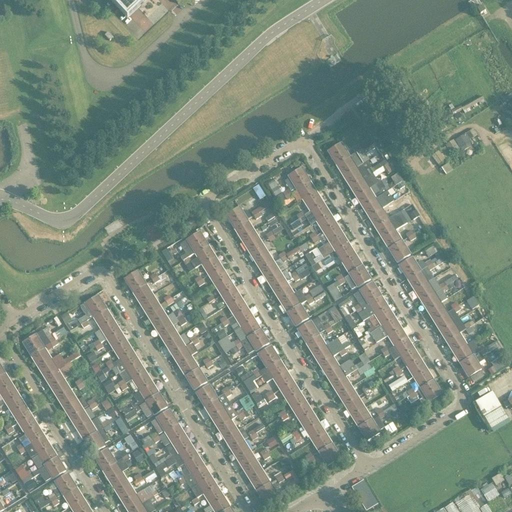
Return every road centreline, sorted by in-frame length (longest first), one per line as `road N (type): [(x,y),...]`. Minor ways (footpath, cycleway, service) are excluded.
road 1 (residential): [(368,471),(457,415),(459,387),(309,146),(292,146),(210,202)]
road 2 (unclassified): [(327,0),(271,35),(69,220),(0,203)]
road 3 (residential): [(14,322),(88,275),(107,275),(248,511)]
road 4 (residential): [(210,202),(259,302),(368,471)]
road 5 (unclassified): [(70,0),(89,78),(105,89),(208,0)]
road 6 (residential): [(0,331),(113,511)]
